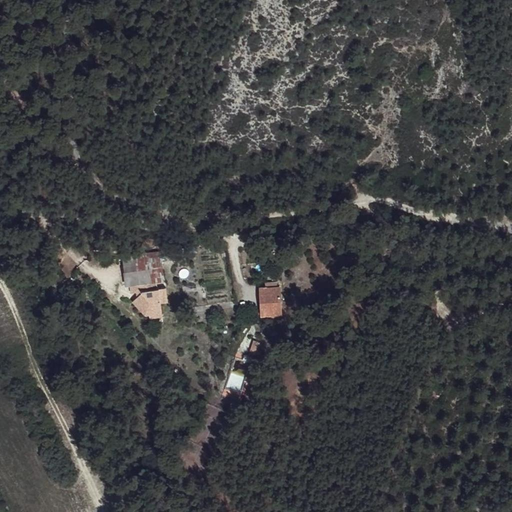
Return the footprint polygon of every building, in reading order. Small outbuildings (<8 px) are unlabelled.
[(259,238),(261,250),(276,248),(274,237),(259,238)] [(160,253),(123,257),(126,285),(130,285),(155,281),(164,280),(160,253)] [(155,281),(130,285),(131,293),(140,292),(143,294),(141,296),(139,295),(133,301),(145,315),(149,314),(162,312),(161,303),(160,300),(167,299),(166,288),(156,289),(155,281)] [(261,316),(281,315),(279,286),(278,287),(277,282),(265,283),(265,287),(260,287),(261,316)] [(256,355),(260,342),(254,340),(250,353),(256,355)] [(251,363),(253,357),(244,355),(242,360),(251,363)]
